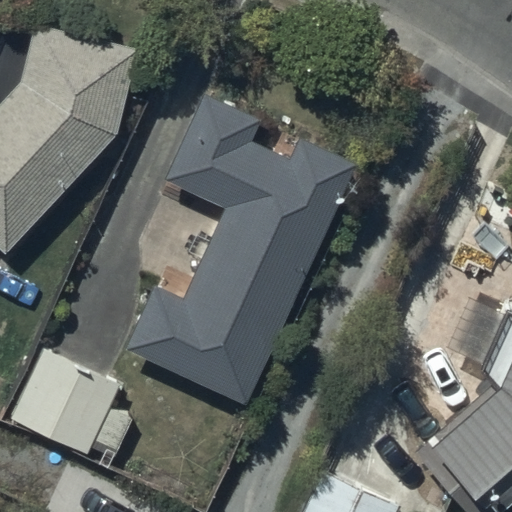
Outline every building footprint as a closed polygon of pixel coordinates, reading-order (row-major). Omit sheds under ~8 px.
[(0,88),(0,239),(2,241),(115,119),(135,33),(32,10),(18,69),(0,88)] [(152,267),(121,333),(241,389),(355,148),(300,122),(289,145),(252,127),(261,107),(202,80),(163,163),(225,192),(182,281),(152,267)] [(511,321),(496,356),(428,416),(491,487),(511,468),(511,321)] [(122,369),(41,334),(9,407),(84,440),(88,432),(118,445),(132,412),(108,402),(122,369)] [(387,511),(397,489),(323,457),(298,511),(387,511)]
